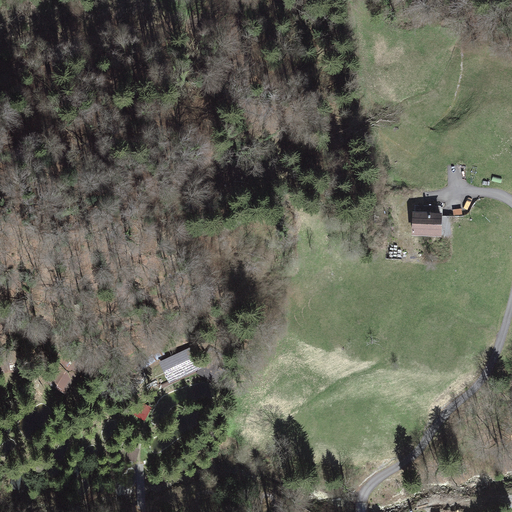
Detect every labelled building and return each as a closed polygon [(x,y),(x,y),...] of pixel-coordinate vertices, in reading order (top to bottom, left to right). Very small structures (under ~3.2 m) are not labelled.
[(442,218),(415,215),(414,234),(440,236),(442,218)] [(9,368),(17,368),(18,348),(0,347),(0,363),(9,363),(9,368)] [(175,372),(195,363),(190,351),(169,360),(175,372)] [(54,352),(41,377),(49,381),(51,376),(63,382),(72,363),(61,357),(62,355),(54,352)] [(212,353),(204,369),(221,378),(230,361),(212,353)] [(29,359),(25,369),(32,372),(36,362),(29,359)]
